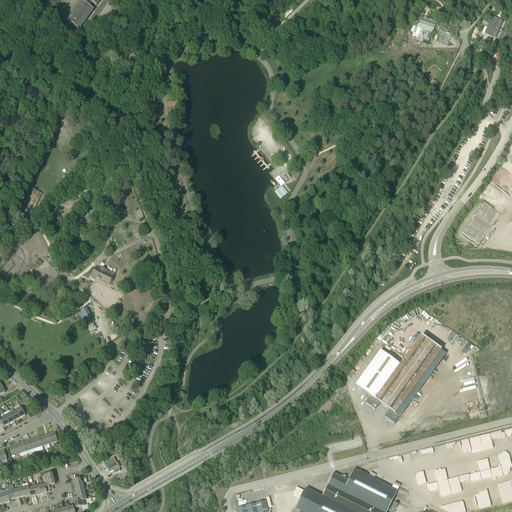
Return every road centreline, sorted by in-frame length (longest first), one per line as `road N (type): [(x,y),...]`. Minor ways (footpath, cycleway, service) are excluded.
road 1 (secondary): [(118,505),(258,425),(334,360)]
road 2 (unclassified): [(368,456),(511,420)]
road 3 (track): [(304,160),(270,110),(269,70),(238,44)]
road 4 (secondary): [(435,276),(380,304),(334,360)]
road 5 (secondary): [(334,360),(389,308),(441,282)]
road 6 (unclassified): [(438,234),(509,129)]
road 7 (unknown): [(411,470),(429,504),(511,482)]
